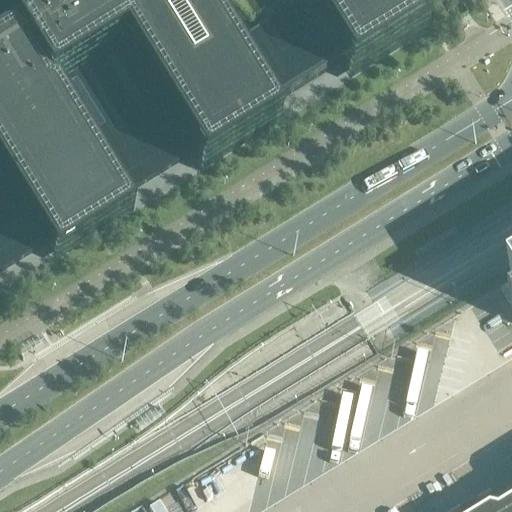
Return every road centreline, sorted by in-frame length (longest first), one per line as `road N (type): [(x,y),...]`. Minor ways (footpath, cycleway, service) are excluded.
road 1 (tertiary): [(0,471),(511,145)]
road 2 (tertiary): [(490,115),(0,415)]
